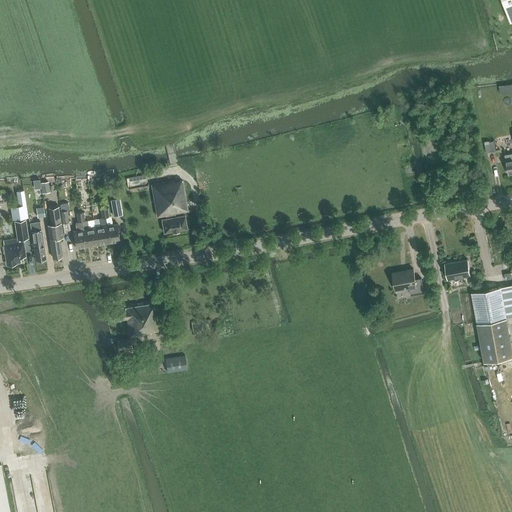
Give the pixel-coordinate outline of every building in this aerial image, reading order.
[(511,0),(503,0),(511,21),(511,20),(511,0)] [(496,150),(495,140),(485,142),(487,152),(496,150)] [(479,177),(489,175),(486,161),(476,163),(479,177)] [(456,196),(474,192),(471,177),(453,181),(456,196)] [(174,182),(173,181),(152,185),(157,217),(166,215),(166,218),(162,219),(164,233),(187,229),(185,215),(176,217),(175,213),(188,211),(182,181),(174,182)] [(41,183),(43,193),(50,192),(49,182),(41,183)] [(12,219),(15,219),(15,221),(26,219),(25,217),(28,217),(23,190),(17,191),(19,205),(10,207),(12,219)] [(123,214),(120,198),(110,200),(113,216),(123,214)] [(67,203),(60,204),(61,211),(68,210),(67,203)] [(36,208),(38,218),(45,217),(44,207),(36,208)] [(52,226),(60,224),(57,207),(49,209),(51,224),(52,226)] [(61,211),(63,223),(69,222),(70,222),(68,210),(61,211)] [(109,217),(106,217),(110,242),(120,241),(117,224),(113,224),(111,216),(109,217)] [(98,244),(110,242),(106,217),(103,218),(99,218),(100,226),(95,227),(98,244)] [(15,221),(18,242),(4,244),(7,265),(17,263),(17,262),(21,262),(20,257),(26,256),(23,238),(28,238),(26,219),(15,221)] [(95,227),(89,228),(88,220),(85,221),(82,221),(86,246),(98,244),(95,227)] [(46,259),(40,221),(30,223),(36,260),(46,259)] [(82,221),(79,222),(75,222),(77,230),(73,231),(76,248),(86,246),(82,221)] [(62,238),(60,224),(52,226),(51,224),(48,225),(49,235),(53,258),(62,256),(59,238),(62,238)] [(448,280),(470,276),(467,260),(445,264),(448,280)] [(424,292),(422,278),(416,279),(414,269),(393,273),(396,290),(410,287),(412,294),(424,292)] [(511,347),(507,318),(511,317),(511,316),(511,286),(471,294),(484,363),(511,357),(511,347)] [(151,331),(159,330),(155,303),(126,307),(126,309),(113,311),(114,321),(127,319),(130,337),(151,333),(151,331)] [(192,323),(194,336),(213,333),(211,320),(192,323)] [(473,348),(471,341),(477,339),(475,331),(463,334),(467,349),(473,348)] [(124,354),(133,353),(131,338),(117,341),(119,349),(124,349),(124,354)] [(185,355),(165,359),(168,373),(187,369),(185,355)] [(0,464),(0,511),(11,511),(2,464),(0,464)]
